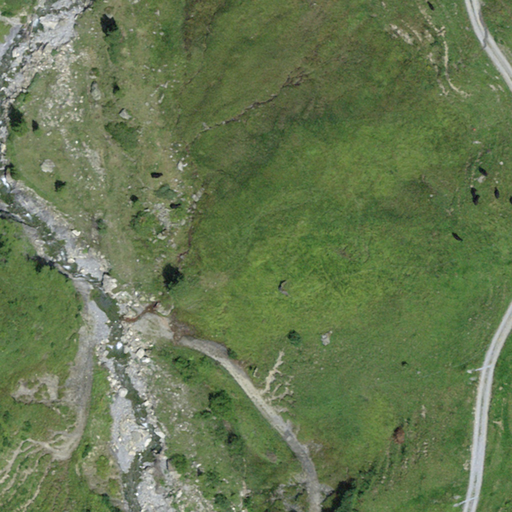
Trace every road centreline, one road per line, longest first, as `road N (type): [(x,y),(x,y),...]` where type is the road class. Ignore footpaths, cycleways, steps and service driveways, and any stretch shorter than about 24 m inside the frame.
road 1 (track): [(309,511),(313,477),(277,414),(213,339),(176,321),(101,329),(78,456)]
road 2 (track): [(468,511),(488,372),(511,314)]
